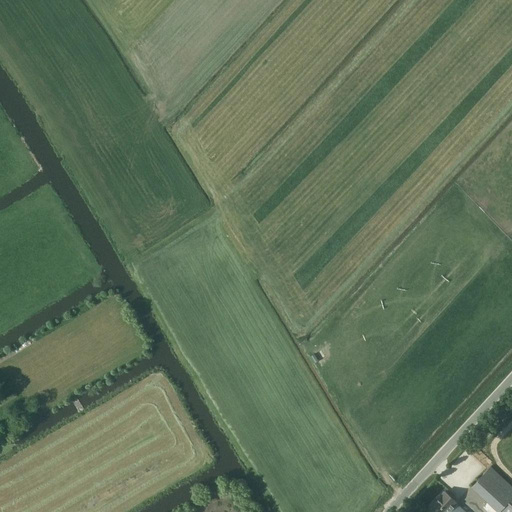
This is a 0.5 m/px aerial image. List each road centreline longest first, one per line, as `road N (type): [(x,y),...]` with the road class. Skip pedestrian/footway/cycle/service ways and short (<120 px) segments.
road 1 (track): [(71,148),(171,311),(171,265),(188,236),(229,206)]
road 2 (track): [(0,27),(71,148),(180,79)]
road 3 (track): [(171,311),(291,511)]
road 4 (unclassified): [(385,511),(511,374)]
